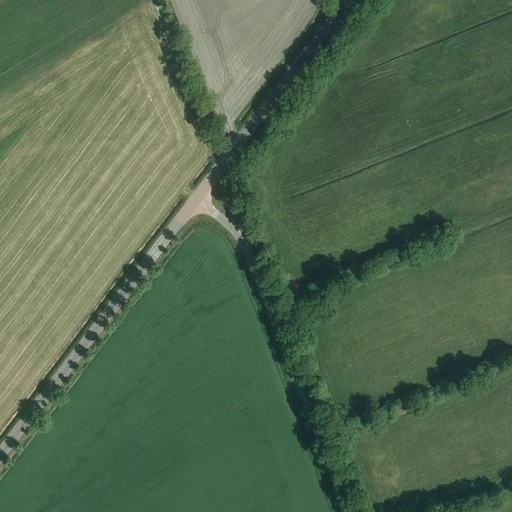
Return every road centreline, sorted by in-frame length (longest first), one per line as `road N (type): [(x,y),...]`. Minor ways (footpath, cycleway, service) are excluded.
road 1 (unclassified): [(347,511),(250,259),(232,227),(196,199)]
road 2 (tertiary): [(0,456),(196,199)]
road 3 (tertiary): [(196,199),(354,0)]
